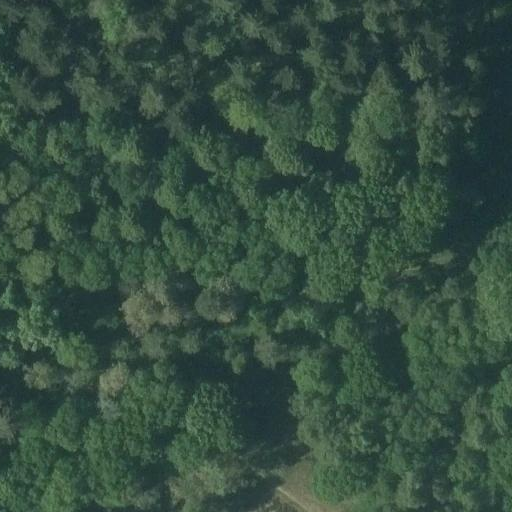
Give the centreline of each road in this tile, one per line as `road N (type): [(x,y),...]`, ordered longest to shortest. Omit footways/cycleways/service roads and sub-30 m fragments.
road 1 (track): [(0,257),(319,270),(408,268),(511,246)]
road 2 (track): [(313,511),(188,400),(140,334),(108,263)]
